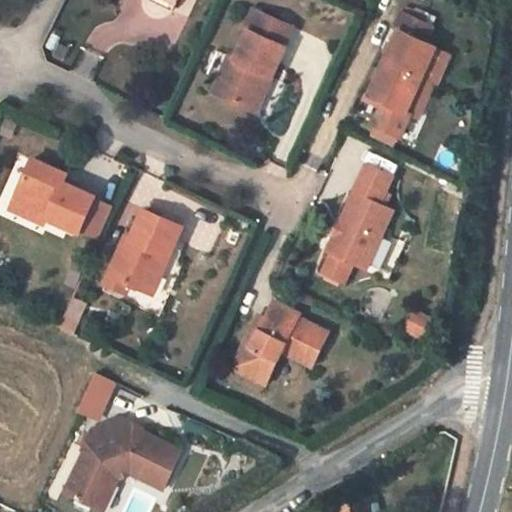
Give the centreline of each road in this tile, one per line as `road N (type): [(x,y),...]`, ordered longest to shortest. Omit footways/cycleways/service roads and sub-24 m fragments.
road 1 (residential): [(290,204),(102,120),(16,57),(41,0)]
road 2 (residential): [(256,511),(460,389),(511,336)]
road 3 (unknown): [(290,204),(338,139),(396,0)]
road 4 (secondary): [(511,350),(502,433),(479,511)]
